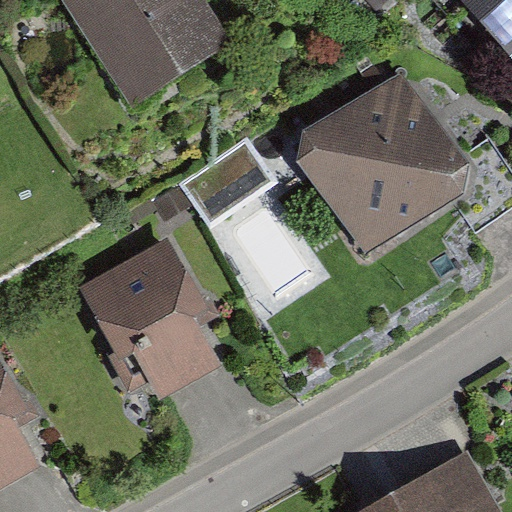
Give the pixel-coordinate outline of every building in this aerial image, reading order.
[(51,0),(116,105),(214,44),(187,0),(51,0)] [(511,0),(459,0),(501,50),(511,40),(511,0)] [(402,79),(305,146),(298,177),(367,261),(459,212),(465,209),(471,178),(460,162),(402,79)] [(477,239),(511,216),(511,175),(491,142),(460,162),(471,178),(465,209),(459,212),(477,239)] [(189,190),(215,227),(281,182),(255,145),(189,190)] [(165,247),(65,292),(96,362),(101,360),(113,387),(130,380),(143,408),(204,380),(177,320),(194,313),(165,247)] [(0,384),(0,492),(24,482),(0,429),(0,420),(14,415),(0,384)] [(485,511),(452,454),(348,511),(485,511)]
